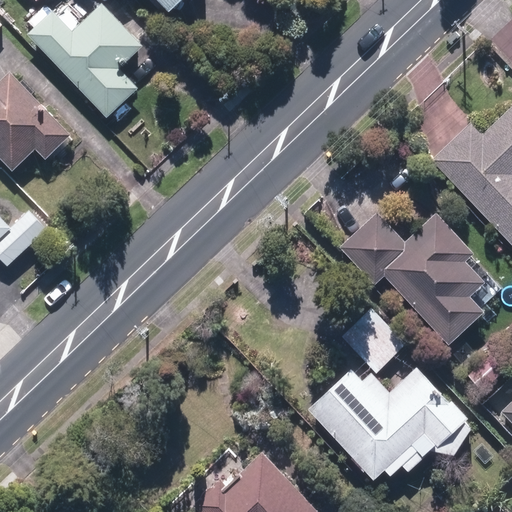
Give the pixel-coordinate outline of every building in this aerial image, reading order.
[(154,0),(169,15),(184,0),(154,0)] [(60,5),(29,34),(108,118),(139,89),(119,68),(144,45),(103,2),(79,25),(60,5)] [(72,133),(10,70),(0,80),(0,155),(24,180),(72,133)] [(451,140),(431,159),(511,243),(511,107),(484,135),(470,121),(451,140)] [(0,251),(13,264),(49,228),(31,210),(14,227),(0,212),(0,251)] [(386,275),(450,344),(485,312),(471,296),(485,282),(466,261),(475,252),(438,212),(406,241),(379,212),(361,228),(340,247),(376,285),(386,275)] [(407,343),(371,307),(342,336),(377,372),(407,343)] [(483,390),(506,370),(492,355),(469,375),(483,390)] [(353,368),(309,409),(375,479),(386,469),(392,475),(403,465),(409,471),(432,450),(455,455),(473,428),(466,421),(470,417),(453,399),(451,401),(419,367),(391,392),(373,372),(364,380),(353,368)] [(511,400),(501,411),(511,422),(511,400)] [(323,511),(324,511),(265,451),(228,486),(218,477),(194,500),(204,510),(202,511),(323,511)]
